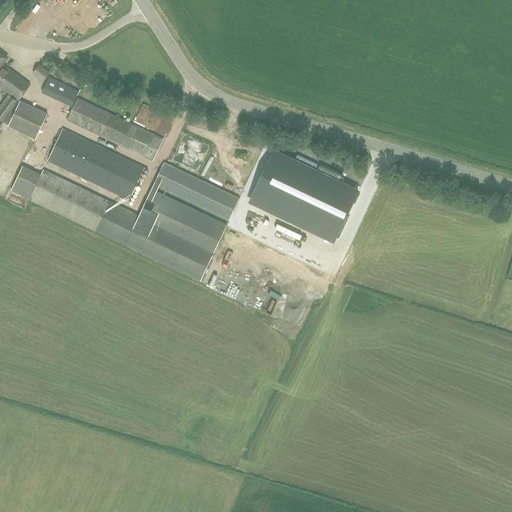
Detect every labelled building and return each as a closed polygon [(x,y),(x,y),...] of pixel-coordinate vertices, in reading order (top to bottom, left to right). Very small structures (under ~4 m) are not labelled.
[(0,86),(18,100),(29,85),(2,65),(7,58),(0,52),(0,86)] [(39,66),(33,73),(43,80),(49,73),(39,66)] [(42,92),(72,106),(78,91),(49,77),(42,92)] [(17,102),(10,97),(0,110),(0,118),(3,121),(17,102)] [(77,98),(67,120),(153,161),(163,139),(77,98)] [(21,101),(9,126),(35,140),(48,114),(21,101)] [(129,200),(144,168),(62,129),(47,160),(129,200)] [(198,162),(205,145),(188,138),(181,155),(198,162)] [(250,198),(336,239),(358,192),(272,151),(250,198)] [(154,184),(159,186),(229,221),(239,198),(164,162),(154,184)] [(140,216),(108,200),(43,169),(40,175),(22,166),(10,190),(29,199),(94,230),(125,246),(200,282),(227,225),(157,190),(159,186),(154,184),(140,216)]
